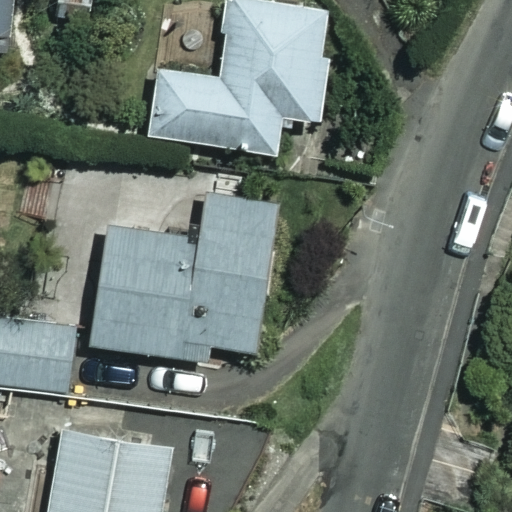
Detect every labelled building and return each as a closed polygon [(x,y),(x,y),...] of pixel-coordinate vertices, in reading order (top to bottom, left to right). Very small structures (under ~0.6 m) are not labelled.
[(0,0),(0,31),(12,32),(14,0),(0,0)] [(146,128),(275,141),(278,118),(294,119),(295,106),(318,108),(328,0),(225,0),(219,69),(153,62),(146,128)] [(273,190),(206,181),(198,234),(105,220),(89,335),(202,351),(205,331),(252,338),(273,190)] [(75,327),(0,319),(0,381),(69,389),(75,327)] [(161,511),(176,438),(61,417),(43,511),(161,511)]
